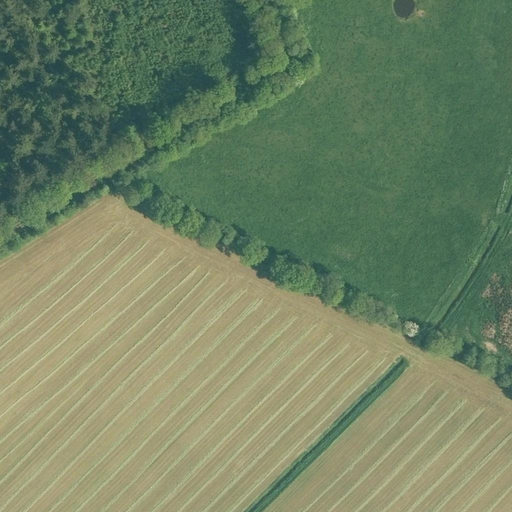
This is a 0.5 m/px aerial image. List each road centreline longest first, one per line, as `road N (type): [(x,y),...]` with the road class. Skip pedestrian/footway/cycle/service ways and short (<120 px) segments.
road 1 (track): [(0,235),(282,57),(261,0)]
road 2 (track): [(260,511),(439,331),(511,214)]
